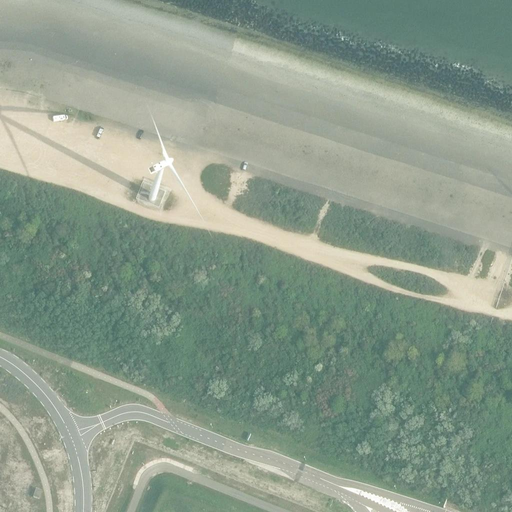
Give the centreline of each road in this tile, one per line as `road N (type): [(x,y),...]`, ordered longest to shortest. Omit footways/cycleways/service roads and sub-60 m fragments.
road 1 (track): [(494,312),(247,230),(169,218),(0,151)]
road 2 (unclassified): [(69,436),(141,413),(323,482)]
